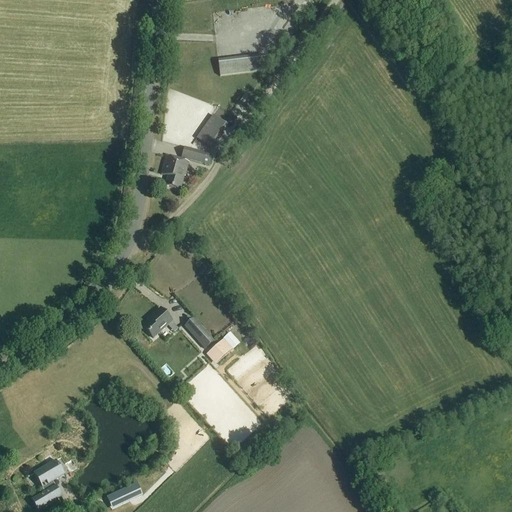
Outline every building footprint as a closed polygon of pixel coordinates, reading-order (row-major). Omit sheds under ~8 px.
[(271,56),(223,59),(224,74),(272,71),(271,56)] [(217,114),(229,123),(234,116),(222,107),(217,114)] [(212,118),(196,140),(210,149),(225,128),(212,118)] [(210,167),(213,156),(184,148),(181,159),(210,167)] [(169,178),(166,187),(181,191),(185,177),(186,178),(190,164),(167,157),(161,176),(169,178)] [(174,232),(183,225),(180,221),(170,228),(174,232)] [(153,340),(172,324),(160,310),(149,320),(151,322),(143,329),(153,340)] [(205,351),(214,343),(194,321),(185,329),(205,351)] [(221,344),(209,355),(218,365),(230,354),(221,344)] [(179,379),(171,387),(176,392),(185,385),(179,379)] [(34,476),(44,495),(31,503),(36,511),(41,511),(61,500),(52,485),(64,478),(56,464),(34,476)] [(135,500),(142,497),(137,485),(129,488),(135,500)]
